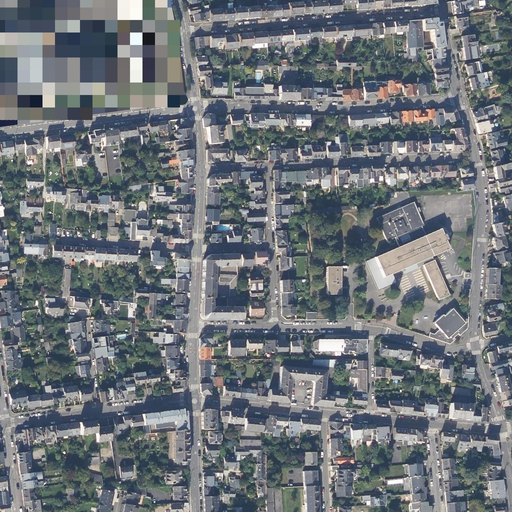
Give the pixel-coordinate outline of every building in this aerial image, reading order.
[(0,0),(0,89),(5,89),(14,88),(15,93),(28,92),(27,86),(31,85),(100,76),(99,72),(102,71),(102,67),(99,67),(98,65),(98,63),(97,62),(69,66),(69,63),(69,61),(68,60),(60,61),(59,51),(58,45),(57,35),(65,34),(65,28),(65,26),(59,24),(68,0),(70,1),(71,0),(0,0)] [(142,18),(139,0),(109,0),(112,21),(142,18)] [(265,18),(272,17),(271,7),(270,0),(266,0),(267,4),(268,4),(268,6),(265,6),(265,4),(264,4),(261,4),(261,7),(257,7),(258,18),(265,18)] [(280,16),(278,0),(276,0),(277,6),(271,7),(272,17),(275,17),(280,16)] [(281,0),(278,0),(280,16),(283,16),(288,16),(287,5),(282,6),(281,0)] [(309,3),(309,2),(303,3),(302,2),(303,1),(304,0),(300,0),(301,1),(301,3),(302,15),(305,15),(310,14),(309,3)] [(340,0),(337,1),(328,1),(327,0),(324,0),(325,2),(326,13),(332,12),(341,12),(340,5),(340,0)] [(355,0),(356,4),(356,11),(363,10),(372,9),(371,0),(355,0)] [(371,0),(372,9),(376,9),(381,9),(380,0),(371,0)] [(389,8),(387,0),(380,0),(381,9),(384,8),(389,8)] [(387,0),(389,8),(394,8),(401,7),(400,0),(387,0)] [(476,0),(460,0),(452,1),(454,14),(460,13),(461,15),(464,15),(465,15),(464,10),(472,7),(477,7),(476,0)] [(318,14),(326,13),(325,2),(309,3),(310,14),(318,14)] [(294,15),(302,15),(301,3),(287,4),(287,5),(288,16),(294,15)] [(239,19),(245,19),(245,8),(242,8),(241,6),(239,6),(239,9),(232,9),(232,10),(233,20),(239,19)] [(252,18),(258,18),(257,7),(245,8),(245,19),(252,18)] [(199,15),(197,8),(188,10),(188,12),(189,15),(192,14),(193,16),(199,15)] [(220,19),(219,10),(208,11),(208,13),(209,22),(214,21),(220,21),(220,19)] [(230,20),(233,20),(232,10),(224,10),(219,10),(220,19),(227,19),(227,20),(230,20)] [(466,27),(464,15),(461,15),(454,16),(455,29),(449,30),(450,35),(459,34),(458,28),(466,27)] [(434,20),(420,21),(421,32),(430,31),(432,49),(442,48),(439,23),(435,24),(434,20)] [(421,32),(420,21),(411,21),(404,22),(405,32),(405,36),(406,39),(406,41),(406,46),(407,59),(412,59),(413,64),(419,63),(417,51),(422,51),(421,32)] [(405,32),(404,22),(397,22),(391,23),(392,33),(405,32)] [(392,33),(391,23),(386,23),(381,24),(382,34),(392,34),(392,33)] [(382,34),(381,24),(375,24),(370,24),(371,36),(382,35),(382,34)] [(369,35),(369,25),(358,25),(350,26),(351,37),(369,35)] [(351,37),(350,26),(341,27),(334,27),(334,38),(334,39),(351,37)] [(334,38),(334,27),(326,28),(320,28),(322,43),(322,44),(325,44),(324,39),(326,38),(326,40),(328,40),(328,38),(334,38)] [(122,57),(122,59),(129,58),(130,69),(137,68),(136,60),(142,60),(142,54),(135,55),(134,47),(140,47),(140,41),(134,42),(133,34),(139,34),(138,28),(119,31),(122,57)] [(322,43),(320,28),(313,29),(306,29),(307,44),(310,44),(310,38),(312,38),(312,39),(314,39),(314,37),(319,37),(319,43),(322,43)] [(307,44),(306,29),(298,30),(291,31),(292,42),(305,41),(306,44),(307,44)] [(292,42),(291,31),(284,31),(278,32),(279,50),(282,50),(282,42),(287,42),(287,44),(286,45),(286,51),(288,51),(288,49),(292,49),(292,42)] [(266,43),(265,32),(257,33),(251,34),(252,46),(252,48),(267,47),(266,43)] [(279,50),(278,32),(270,32),(265,32),(266,43),(274,43),(274,46),(277,46),(277,49),(275,48),(273,53),(276,54),(276,57),(280,56),(279,50)] [(252,46),(251,34),(242,34),(237,35),(238,47),(252,46)] [(238,47),(237,35),(231,35),(229,35),(229,37),(224,37),(225,49),(238,48),(238,47)] [(472,35),(471,35),(460,37),(462,48),(469,47),(474,46),(476,46),(475,40),(473,40),(472,35)] [(222,42),(221,36),(214,36),(208,37),(209,45),(209,48),(215,47),(215,43),(222,42)] [(209,45),(208,37),(194,39),(194,44),(195,49),(204,48),(205,48),(204,46),(205,46),(209,45)] [(469,47),(462,48),(464,60),(476,58),(474,46),(469,47)] [(443,58),(442,48),(432,49),(431,49),(433,60),(443,58)] [(207,68),(205,57),(196,57),(196,62),(197,68),(207,68)] [(445,72),(443,58),(433,60),(432,60),(434,74),(445,72)] [(473,75),(479,73),(477,62),(464,65),(465,70),(466,70),(467,76),(471,75),(473,75)] [(208,68),(207,68),(197,68),(197,72),(198,77),(203,77),(208,76),(208,68)] [(488,86),(485,72),(479,73),(473,75),(474,77),(471,78),(468,79),(471,90),(484,87),(485,87),(488,86)] [(212,82),(212,77),(209,77),(211,90),(211,94),(225,95),(225,84),(214,84),(214,82),(212,82)] [(448,88),(446,78),(434,79),(433,80),(433,83),(435,83),(436,88),(442,87),(442,88),(448,88)] [(304,79),(304,88),(304,101),(307,101),(312,101),(312,89),(312,79),(304,79)] [(399,82),(387,82),(387,83),(387,93),(387,94),(397,93),(397,88),(399,88),(399,82)] [(386,98),(386,93),(387,93),(387,83),(375,83),(375,85),(376,99),(380,99),(386,98)] [(417,85),(418,96),(422,96),(429,95),(428,84),(417,85)] [(244,87),(244,85),(241,85),(241,89),(238,89),(238,92),(234,92),(234,100),(237,100),(244,100),(244,87)] [(376,99),(375,85),(368,86),(368,87),(363,87),(364,100),(369,100),(376,99)] [(415,96),(414,85),(402,86),(403,93),(405,93),(405,97),(408,97),(415,96)] [(263,86),(263,91),(262,100),(268,100),(278,100),(278,90),(271,90),(271,86),(263,86)] [(341,100),(341,91),(341,86),(336,86),(336,93),(330,93),(330,89),(325,89),(325,101),(331,101),(341,101),(341,100)] [(248,87),(244,87),(244,100),(252,100),(262,100),(263,91),(248,91),(248,87)] [(278,90),(278,100),(285,100),(296,100),(296,87),(278,87),(278,90)] [(325,89),(312,89),(312,101),(315,101),(315,98),(319,98),(319,101),(325,101),(325,89)] [(356,101),(361,100),(360,90),(351,91),(351,101),(356,101)] [(351,101),(351,91),(341,91),(341,100),(346,100),(346,101),(351,101)] [(493,105),(482,108),(485,116),(495,113),(495,112),(496,106),(493,106),(493,105)] [(451,108),(437,109),(438,112),(438,125),(441,125),(441,120),(443,120),(443,118),(447,118),(448,118),(448,119),(449,123),(458,120),(456,112),(451,108)] [(475,124),(486,121),(485,116),(482,108),(477,109),(478,111),(472,113),(475,124)] [(433,112),(433,110),(428,110),(425,110),(425,115),(425,120),(433,119),(433,125),(438,125),(438,112),(433,112)] [(401,122),(407,122),(413,121),(412,111),(404,112),(400,112),(401,122)] [(419,115),(418,111),(414,111),(412,111),(413,121),(426,120),(425,120),(425,115),(419,115)] [(401,122),(400,112),(396,113),(392,113),(392,116),(389,116),(390,125),(401,124),(401,122)] [(214,119),(213,114),(206,114),(202,119),(202,122),(203,128),(206,127),(215,127),(214,120),(215,120),(215,119),(214,119)] [(381,114),(373,115),(375,123),(375,125),(375,126),(379,126),(379,123),(387,123),(386,114),(381,114)] [(237,115),(230,115),(231,122),(231,125),(245,123),(244,115),(237,115)] [(249,115),(249,129),(257,129),(257,127),(263,127),(262,115),(256,115),(249,115)] [(262,115),(263,127),(268,127),(268,125),(277,126),(277,115),(270,115),(262,115)] [(277,115),(277,126),(285,126),(285,115),(280,115),(277,115)] [(294,126),(293,116),(289,115),(285,115),(285,126),(294,126)] [(366,115),(360,116),(360,125),(368,124),(369,126),(375,125),(375,123),(373,115),(366,115)] [(309,123),(309,116),(300,116),(293,116),(294,126),(309,126),(309,123)] [(337,118),(337,116),(331,116),(323,116),(324,123),(324,124),(328,124),(328,119),(337,118)] [(360,125),(360,116),(353,116),(347,116),(348,127),(360,126),(360,125)] [(187,119),(180,119),(180,125),(174,125),(175,128),(173,128),(173,131),(176,131),(188,129),(187,119)] [(475,124),(478,134),(492,131),(490,120),(486,121),(475,124)] [(167,132),(166,121),(160,122),(156,122),(157,130),(164,129),(164,134),(167,133),(167,132)] [(151,123),(148,123),(149,132),(157,131),(157,130),(156,122),(151,123)] [(146,130),(145,124),(138,125),(135,125),(137,146),(141,145),(139,131),(141,131),(146,130)] [(137,146),(135,125),(124,127),(116,128),(118,145),(119,150),(121,149),(122,149),(121,140),(123,140),(123,138),(133,137),(134,142),(135,148),(137,147),(137,146)] [(215,127),(206,127),(208,145),(220,143),(219,126),(215,127)] [(118,145),(116,128),(108,129),(102,129),(104,138),(105,147),(118,145)] [(464,140),(461,128),(453,129),(456,140),(458,139),(459,142),(464,140)] [(104,138),(102,129),(97,130),(92,131),(92,135),(88,135),(89,144),(99,143),(98,139),(104,138)] [(189,135),(188,129),(176,131),(176,134),(174,134),(174,138),(177,138),(177,141),(185,140),(189,139),(189,135)] [(500,141),(497,131),(485,134),(489,149),(505,145),(504,140),(500,141)] [(58,139),(57,135),(55,136),(45,137),(45,152),(59,151),(59,149),(58,139)] [(338,137),(339,156),(345,156),(344,144),(348,144),(348,135),(338,135),(338,137)] [(430,152),(434,152),(434,149),(438,149),(438,141),(439,141),(439,135),(434,135),(434,139),(434,141),(428,141),(428,142),(428,148),(428,152),(430,152)] [(444,135),(439,135),(439,141),(440,151),(442,151),(445,151),(445,149),(450,149),(449,141),(444,141),(444,135)] [(42,148),(41,137),(36,138),(32,139),(32,141),(24,142),(25,161),(36,160),(35,149),(42,148)] [(74,147),(73,137),(58,139),(59,149),(74,147)] [(339,158),(339,156),(338,137),(335,137),(335,147),(330,147),(329,142),(324,142),(325,147),(326,147),(327,159),(331,159),(339,158)] [(466,145),(464,140),(459,142),(458,139),(456,140),(456,141),(451,141),(451,151),(456,151),(462,150),(466,145)] [(22,145),(22,140),(17,141),(14,141),(15,151),(17,151),(20,151),(20,145),(22,145)] [(185,140),(177,141),(168,142),(169,144),(173,144),(174,151),(186,149),(185,140)] [(12,154),(11,141),(4,142),(0,142),(0,151),(0,153),(1,156),(12,154)] [(396,153),(402,153),(402,143),(397,144),(397,142),(392,143),(392,153),(396,153)] [(414,142),(404,142),(404,153),(409,153),(415,152),(415,150),(414,142)] [(426,142),(417,142),(417,150),(417,152),(419,152),(422,152),(422,149),(426,148),(426,142)] [(350,148),(350,158),(356,157),(362,157),(361,147),(361,143),(358,143),(359,147),(350,148)] [(384,154),(390,153),(389,143),(379,143),(379,154),(384,154)] [(314,146),(310,146),(310,149),(310,159),(317,159),(323,159),(323,147),(314,147),(314,146)] [(379,154),(378,146),(367,147),(367,157),(370,157),(378,156),(379,154)] [(278,147),(272,147),(272,151),(268,151),(268,161),(272,161),(279,160),(279,158),(279,150),(278,147)] [(300,150),(300,160),(306,159),(310,159),(310,149),(300,150)] [(492,164),(493,167),(503,165),(501,155),(504,154),(503,149),(490,152),(491,158),(490,159),(492,164)] [(74,152),(76,167),(81,166),(81,162),(86,162),(86,158),(88,157),(88,153),(86,151),(84,151),(84,150),(79,151),(79,152),(74,152)] [(191,154),(191,150),(176,152),(176,156),(175,156),(175,159),(176,158),(177,160),(178,160),(191,158),(191,154)] [(227,150),(206,150),(206,155),(206,163),(212,163),(212,158),(220,158),(220,161),(228,161),(228,160),(232,160),(232,150),(227,151),(227,150)] [(241,162),(246,162),(245,150),(239,150),(239,151),(235,151),(235,162),(241,162)] [(279,150),(279,158),(285,158),(285,160),(289,160),(295,160),(295,150),(283,150),(279,150)] [(191,163),(191,158),(178,160),(179,170),(192,168),(191,163)] [(509,169),(508,164),(503,165),(493,167),(495,179),(502,178),(501,171),(509,169)] [(374,167),(370,167),(370,173),(368,173),(368,179),(371,179),(371,182),(382,182),(382,178),(381,177),(382,177),(381,166),(374,167)] [(448,167),(448,166),(443,166),(443,177),(454,177),(454,167),(448,167)] [(370,173),(370,167),(364,167),(361,167),(362,180),(368,179),(368,173),(370,173)] [(418,167),(413,168),(413,171),(408,171),(409,185),(418,184),(418,178),(418,170),(418,167)] [(429,180),(429,167),(424,167),(424,170),(418,170),(418,178),(427,177),(428,180),(429,180)] [(442,177),(441,167),(436,167),(436,168),(430,168),(430,177),(436,177),(442,177)] [(192,173),(192,168),(179,170),(181,179),(179,179),(179,180),(181,180),(192,179),(192,173)] [(347,170),(347,168),(341,168),(336,168),(337,176),(335,176),(336,186),(342,185),(348,185),(347,170)] [(394,168),(389,169),(389,172),(385,172),(385,183),(386,183),(387,185),(395,185),(394,168)] [(407,178),(406,168),(401,168),(401,170),(396,170),(397,179),(407,178)] [(471,177),(471,171),(468,172),(467,169),(466,168),(460,168),(461,178),(471,177)] [(320,180),(320,169),(315,169),(310,169),(310,172),(304,172),(305,180),(320,180)] [(326,170),(326,169),(323,169),(320,169),(320,180),(321,187),(329,187),(328,171),(326,172),(326,170)] [(359,170),(347,170),(348,185),(351,185),(351,182),(350,180),(360,180),(359,170)] [(304,172),(284,173),(285,183),(284,183),(300,182),(300,187),(305,187),(305,180),(304,172)] [(214,186),(218,186),(218,183),(228,182),(228,175),(218,176),(210,176),(209,176),(209,177),(208,177),(207,178),(207,179),(206,187),(214,186)] [(249,178),(249,189),(261,189),(260,179),(259,177),(249,178)] [(511,184),(510,178),(496,181),(496,183),(488,185),(489,189),(496,188),(497,187),(508,185),(511,184)] [(33,186),(42,186),(42,180),(26,179),(25,190),(32,190),(33,189),(33,186)] [(176,181),(177,187),(181,187),(180,194),(191,195),(191,187),(192,179),(181,180),(179,180),(176,181)] [(473,190),(472,179),(460,180),(462,191),(473,190)] [(170,194),(163,194),(163,188),(158,188),(158,186),(158,183),(153,183),(153,186),(154,185),(154,199),(163,199),(163,201),(169,202),(170,194)] [(509,188),(508,185),(497,187),(499,193),(503,192),(504,194),(509,193),(508,190),(510,190),(509,188)] [(45,187),(45,190),(47,190),(51,190),(51,193),(50,199),(57,199),(57,201),(63,202),(64,198),(64,189),(64,188),(45,187)] [(76,193),(76,190),(64,189),(64,198),(66,198),(66,194),(69,194),(69,209),(75,209),(76,197),(76,193)] [(249,189),(248,189),(248,191),(253,191),(253,194),(251,194),(251,202),(258,201),(258,198),(261,198),(263,198),(263,193),(263,189),(261,189),(249,189)] [(85,191),(76,190),(76,193),(78,193),(79,192),(81,192),(81,196),(82,197),(76,197),(75,209),(75,210),(84,210),(85,197),(85,191)] [(109,196),(109,191),(105,191),(105,197),(101,196),(101,197),(97,197),(97,198),(97,208),(103,208),(103,212),(108,213),(108,208),(109,196)] [(218,205),(219,193),(214,193),(206,193),(206,199),(206,204),(218,205)] [(292,195),(292,193),(285,193),(279,193),(273,193),(273,198),(274,206),(280,205),(280,204),(280,199),(287,199),(287,197),(288,197),(288,195),(292,195)] [(508,207),(510,206),(511,205),(511,194),(502,196),(505,207),(508,207)] [(108,208),(115,209),(116,202),(116,197),(110,196),(109,196),(108,208)] [(97,198),(85,197),(84,210),(84,211),(89,211),(89,207),(97,208),(97,198)] [(25,211),(41,212),(41,204),(35,204),(25,204),(25,202),(20,201),(20,211),(25,211)] [(264,205),(264,201),(261,201),(258,201),(251,202),(249,202),(249,204),(249,205),(249,206),(250,207),(251,208),(251,209),(252,209),(253,208),(264,207),(264,205)] [(423,266),(438,300),(442,298),(445,297),(449,296),(441,279),(433,261),(431,257),(451,249),(448,241),(450,240),(449,237),(448,234),(445,235),(443,228),(425,235),(421,227),(423,225),(418,213),(420,212),(419,208),(416,209),(413,203),(383,216),(376,219),(386,242),(395,238),(398,247),(374,258),(383,278),(393,274),(402,270),(404,275),(418,268),(420,267),(423,266)] [(190,211),(191,206),(181,206),(168,205),(168,209),(179,210),(180,210),(180,214),(190,215),(190,211)] [(280,207),(280,205),(274,206),(274,211),(274,217),(286,216),(287,216),(287,214),(284,214),(284,209),(280,210),(280,207)] [(217,216),(217,210),(206,210),(205,216),(205,222),(211,222),(211,220),(212,221),(212,222),(212,225),(218,225),(218,216),(217,216)] [(130,234),(135,234),(136,220),(136,211),(123,211),(122,221),(131,222),(130,228),(130,234)] [(500,212),(491,214),(491,225),(492,225),(502,222),(500,212)] [(114,228),(114,214),(108,213),(107,234),(118,235),(118,229),(117,228),(114,228)] [(190,221),(190,215),(180,214),(179,214),(172,214),(167,214),(167,219),(172,219),(172,217),(177,217),(177,220),(179,220),(179,226),(190,226),(190,221)] [(248,214),(246,214),(246,222),(256,222),(256,227),(257,227),(257,222),(264,222),(264,214),(248,214)] [(286,216),(274,217),(274,222),(275,228),(281,228),(281,224),(282,223),(286,223),(286,218),(287,218),(287,217),(286,217),(286,216)] [(147,224),(147,220),(136,220),(135,234),(136,234),(142,234),(141,236),(142,236),(148,237),(148,224),(147,224)] [(502,222),(492,225),(495,237),(503,235),(505,234),(502,222)] [(130,228),(122,228),(122,234),(130,235),(130,240),(134,240),(135,234),(130,234),(130,228)] [(248,242),(261,242),(261,229),(250,229),(251,238),(248,238),(248,242)] [(1,230),(0,230),(0,247),(5,246),(8,246),(8,241),(0,242),(0,241),(0,236),(2,236),(1,230)] [(156,231),(156,236),(162,237),(161,242),(166,242),(166,236),(167,231),(156,231)] [(190,237),(190,232),(179,231),(179,237),(176,237),(175,237),(175,236),(166,236),(166,242),(172,243),(186,243),(189,240),(190,237)] [(231,232),(231,235),(226,235),(226,236),(226,243),(230,243),(232,243),(232,242),(234,242),(234,243),(239,242),(239,240),(239,231),(231,232)] [(286,245),(289,245),(289,243),(284,243),(284,231),(275,232),(275,238),(275,246),(286,245)] [(219,243),(219,234),(210,235),(210,237),(209,237),(209,244),(217,243),(219,243)] [(503,235),(495,237),(492,238),(495,251),(506,248),(503,235)] [(44,241),(40,241),(38,242),(38,245),(37,254),(37,255),(43,255),(42,257),(46,257),(46,258),(47,258),(48,246),(49,242),(44,241)] [(56,242),(53,242),(52,257),(60,258),(61,246),(61,242),(56,242)] [(24,244),(24,253),(37,254),(38,245),(32,245),(24,244)] [(286,245),(275,246),(276,249),(276,252),(280,252),(280,258),(288,258),(287,253),(286,254),(286,245)] [(61,246),(60,258),(71,259),(72,247),(70,247),(62,247),(61,246)] [(77,247),(72,247),(71,259),(75,259),(74,262),(79,262),(80,259),(83,259),(83,258),(83,248),(77,247)] [(87,248),(83,248),(83,258),(93,259),(94,248),(87,248)] [(98,249),(94,248),(93,259),(93,260),(98,260),(98,261),(104,262),(104,260),(105,249),(98,249)] [(108,249),(105,249),(104,260),(113,261),(113,263),(115,263),(116,250),(108,249)] [(120,250),(116,250),(115,263),(116,263),(116,261),(123,262),(123,266),(125,267),(125,265),(125,262),(126,250),(120,250)] [(131,250),(126,250),(125,262),(135,262),(135,256),(136,251),(131,250)] [(506,250),(492,253),(491,266),(509,261),(506,250)] [(259,252),(255,252),(255,258),(259,258),(260,259),(260,263),(264,262),(264,264),(264,265),(264,269),(267,269),(266,251),(259,252)] [(155,252),(151,252),(150,265),(162,266),(162,259),(157,258),(158,252),(155,252)] [(241,255),(236,255),(237,267),(248,266),(248,270),(252,269),(251,254),(241,255)] [(237,267),(236,255),(222,255),(207,256),(203,260),(202,268),(201,287),(201,300),(210,299),(219,298),(219,295),(213,295),(214,267),(222,267),(224,267),(237,267)] [(291,263),(291,257),(288,258),(280,258),(279,258),(279,270),(280,281),(287,281),(287,277),(287,274),(287,270),(289,270),(290,270),(290,263),(291,263)] [(397,282),(393,274),(383,278),(374,258),(365,261),(378,290),(397,282)] [(188,275),(188,274),(188,268),(189,260),(177,259),(176,274),(176,280),(187,280),(188,276),(186,276),(186,275),(188,275)] [(326,267),(326,295),(341,295),(340,267),(326,267)] [(497,269),(486,268),(485,284),(496,285),(497,269)] [(237,289),(237,280),(237,276),(220,275),(219,282),(230,283),(229,298),(235,297),(237,297),(237,289)] [(261,287),(260,278),(252,279),(249,279),(248,279),(249,288),(261,287)] [(187,287),(187,280),(176,280),(161,279),(160,284),(176,284),(175,293),(187,293),(187,287)] [(290,293),(291,293),(290,281),(289,281),(287,281),(280,281),(280,288),(280,294),(290,293)] [(498,299),(499,285),(496,285),(485,284),(484,298),(498,299)] [(261,296),(261,287),(249,288),(249,297),(261,296)] [(134,290),(133,299),(133,303),(136,304),(138,304),(138,301),(137,301),(137,298),(148,298),(148,294),(149,291),(134,290)] [(15,302),(14,292),(1,291),(2,297),(3,296),(3,303),(15,302)] [(290,293),(280,294),(280,299),(281,306),(291,305),(291,303),(290,303),(290,293)] [(152,294),(148,294),(148,298),(148,305),(154,305),(154,300),(164,301),(165,294),(152,294)] [(184,305),(184,295),(174,295),(174,305),(184,305)] [(80,298),(69,297),(68,307),(88,309),(88,306),(91,306),(92,299),(85,299),(80,298)] [(237,297),(235,297),(235,308),(227,308),(227,320),(242,320),(242,297),(237,297)] [(210,299),(201,300),(200,311),(200,315),(200,317),(201,318),(202,319),(203,319),(203,320),(227,320),(227,308),(227,298),(220,298),(219,308),(210,308),(210,299)] [(116,315),(117,302),(112,301),(100,300),(100,304),(103,304),(103,311),(106,311),(106,314),(116,315)] [(15,302),(3,303),(0,302),(0,309),(4,309),(5,314),(10,313),(15,313),(14,308),(15,308),(15,302)] [(62,316),(62,303),(49,304),(45,308),(45,313),(47,314),(58,314),(58,316),(62,316)] [(249,303),(249,316),(253,315),(261,315),(262,315),(262,303),(249,303)] [(486,316),(487,322),(498,319),(495,308),(497,309),(497,310),(502,308),(501,303),(490,305),(491,307),(489,308),(489,309),(486,310),(488,316),(486,316)] [(294,315),(294,305),(291,305),(281,306),(281,310),(281,316),(294,315)] [(14,308),(15,313),(10,313),(10,316),(12,327),(14,327),(14,328),(22,327),(19,307),(15,308),(14,308)] [(186,310),(186,308),(175,307),(175,320),(185,321),(185,317),(186,310)] [(453,307),(451,309),(462,321),(467,322),(468,319),(464,319),(453,307)] [(467,328),(467,322),(462,321),(451,309),(451,308),(442,316),(441,315),(432,323),(438,330),(433,334),(429,333),(428,337),(449,344),(453,340),(452,339),(458,334),(459,335),(467,328)] [(0,325),(0,329),(12,327),(10,316),(0,317),(0,325)] [(185,327),(185,321),(175,320),(173,320),(173,323),(173,331),(172,333),(185,334),(185,327)] [(71,334),(70,334),(70,339),(84,337),(83,332),(83,327),(82,321),(68,323),(69,330),(70,329),(71,334)] [(103,321),(93,321),(93,332),(103,332),(103,321)] [(496,322),(482,325),(482,330),(481,330),(483,336),(495,333),(494,329),(497,328),(498,327),(496,322)] [(14,328),(12,328),(14,343),(19,343),(24,342),(23,327),(22,327),(14,328)] [(165,344),(177,344),(177,335),(165,334),(165,344)] [(211,344),(211,335),(204,335),(199,339),(199,343),(199,348),(209,348),(209,344),(211,344)] [(94,355),(94,359),(105,358),(107,357),(112,357),(113,357),(111,341),(113,341),(113,336),(96,338),(96,343),(92,343),(94,355)] [(70,339),(68,340),(69,346),(73,345),(74,354),(75,354),(86,353),(85,347),(84,347),(84,342),(85,342),(84,337),(70,339)] [(261,349),(261,340),(246,340),(246,349),(261,349)] [(353,353),(354,354),(356,354),(357,353),(366,353),(366,342),(357,342),(355,341),(347,340),(342,340),(342,341),(340,341),(338,340),(331,340),(329,341),(327,341),(326,340),(317,340),(315,341),(314,341),(313,342),(313,349),(314,350),(315,350),(317,351),(324,351),(325,353),(331,353),(332,352),(342,352),(342,353),(343,354),(346,354),(347,353),(349,354),(351,354),(353,353)] [(228,341),(228,356),(243,356),(243,341),(228,341)] [(275,352),(275,341),(264,341),(265,353),(275,353),(275,352)] [(286,341),(275,341),(275,352),(286,352),(286,341)] [(296,342),(290,342),(290,352),(301,352),(301,341),(296,341),(296,342)] [(510,343),(495,347),(497,354),(511,350),(510,343)] [(380,356),(396,357),(396,356),(397,346),(380,344),(380,350),(381,350),(380,356)] [(166,358),(177,358),(177,346),(164,347),(164,356),(158,356),(158,358),(159,358),(166,358)] [(397,346),(396,356),(409,357),(410,349),(409,349),(408,347),(397,346)] [(486,353),(489,363),(495,362),(493,356),(497,355),(497,354),(495,347),(487,348),(488,352),(486,353)] [(14,348),(3,350),(4,356),(5,361),(19,359),(20,359),(19,355),(18,354),(15,354),(14,349),(14,348)] [(209,360),(209,348),(199,348),(199,353),(199,360),(209,360)] [(75,354),(76,362),(80,361),(87,360),(86,356),(86,353),(75,354)] [(437,356),(429,353),(429,356),(428,366),(428,368),(440,369),(440,365),(441,357),(437,357),(437,356)] [(429,356),(417,355),(416,364),(428,366),(429,356)] [(105,358),(94,359),(96,370),(96,372),(106,370),(105,358)] [(177,362),(177,358),(166,358),(166,370),(185,369),(184,365),(181,365),(181,362),(177,362)] [(5,366),(6,371),(21,369),(20,363),(19,359),(5,361),(5,366)] [(489,363),(490,371),(493,370),(511,366),(509,359),(495,362),(489,363)] [(214,365),(214,360),(209,360),(199,360),(199,368),(200,377),(209,377),(209,374),(213,373),(213,365),(214,365)] [(352,362),(356,360),(335,360),(335,367),(335,368),(349,369),(350,362),(352,362)] [(366,370),(366,362),(357,361),(356,370),(366,370)] [(440,369),(439,379),(446,379),(446,381),(451,382),(453,366),(447,366),(440,365),(440,369)] [(466,366),(461,365),(461,378),(471,379),(472,368),(470,368),(470,367),(466,366)] [(493,370),(495,377),(503,375),(506,375),(511,373),(511,365),(511,366),(493,370)] [(88,370),(88,366),(81,366),(75,367),(76,376),(79,375),(79,376),(89,375),(88,370)] [(331,407),(331,402),(332,396),(323,395),(325,371),(280,366),(278,391),(269,390),(268,401),(281,402),(288,403),(290,380),(292,379),(295,379),(308,380),(312,381),(313,383),(311,405),(317,406),(331,407)] [(389,378),(389,369),(374,367),(374,378),(389,378)] [(144,377),(145,383),(158,382),(156,370),(149,370),(149,377),(144,377)] [(365,395),(366,370),(356,370),(351,370),(349,371),(348,391),(361,391),(361,394),(365,395)] [(390,379),(402,380),(403,373),(401,373),(401,374),(399,374),(399,371),(391,370),(390,379)] [(185,380),(185,375),(180,375),(180,371),(173,371),(173,374),(173,381),(176,381),(185,380)] [(128,378),(122,379),(123,382),(125,399),(130,399),(134,398),(132,384),(134,384),(134,385),(145,383),(144,377),(144,372),(127,375),(128,378)] [(503,375),(495,377),(498,392),(508,391),(509,390),(506,375),(503,375)] [(209,377),(200,377),(200,382),(200,393),(202,394),(210,395),(210,384),(214,384),(214,377),(209,377)] [(185,388),(185,380),(176,381),(176,386),(171,387),(172,393),(181,392),(185,388)] [(123,400),(125,399),(123,382),(115,383),(116,389),(117,400),(123,400)] [(70,385),(61,386),(62,389),(63,400),(77,398),(75,387),(71,387),(70,385)] [(254,399),(255,390),(243,389),(243,385),(241,385),(240,388),(239,398),(249,399),(254,399)] [(60,408),(64,407),(63,400),(62,389),(58,389),(58,386),(49,387),(50,394),(52,404),(58,403),(58,402),(59,402),(60,408)] [(228,397),(239,398),(240,388),(235,388),(223,386),(222,396),(228,397)] [(470,389),(451,387),(450,394),(470,396),(470,389)] [(111,388),(107,389),(108,399),(112,399),(112,401),(115,401),(117,400),(116,389),(111,390),(111,388)] [(264,389),(255,388),(255,390),(254,399),(260,400),(266,401),(266,394),(263,394),(264,389)] [(335,389),(333,388),(332,396),(331,402),(345,403),(345,396),(337,396),(337,392),(335,392),(335,389)] [(78,390),(80,401),(91,400),(89,392),(89,389),(78,390)] [(102,393),(99,393),(100,403),(104,402),(107,402),(106,392),(105,392),(105,390),(102,390),(102,393)] [(26,397),(25,391),(18,392),(18,393),(14,394),(9,394),(10,405),(21,404),(21,406),(27,405),(26,397)] [(52,405),(52,404),(50,394),(41,396),(40,391),(37,391),(38,395),(40,406),(52,405)] [(508,391),(498,392),(500,402),(501,402),(510,400),(508,391)] [(364,405),(365,395),(361,394),(361,398),(352,397),(351,404),(364,405)] [(437,394),(437,401),(435,417),(441,418),(448,418),(449,411),(442,410),(443,399),(442,399),(443,395),(441,395),(438,394),(437,394)] [(27,408),(40,406),(38,395),(26,397),(27,405),(27,408)] [(400,414),(401,402),(388,401),(387,405),(387,412),(400,414)] [(412,402),(401,401),(401,402),(400,414),(410,415),(412,402)] [(416,402),(412,401),(412,402),(410,415),(421,416),(422,407),(416,406),(416,403),(416,402)] [(425,410),(425,416),(429,416),(435,417),(437,401),(431,401),(428,403),(428,405),(424,404),(423,410),(425,410)] [(469,405),(468,420),(473,421),(479,421),(480,412),(473,411),(474,404),(469,403),(469,405)] [(374,411),(387,412),(387,405),(381,405),(374,404),(374,411)] [(456,419),(468,420),(469,405),(449,404),(449,411),(448,418),(456,419)] [(488,409),(488,408),(483,408),(483,405),(478,405),(478,407),(480,408),(480,412),(479,421),(487,422),(488,409)] [(149,414),(141,415),(142,426),(143,434),(145,434),(150,434),(149,425),(155,424),(155,430),(171,428),(172,428),(175,428),(175,431),(187,430),(186,419),(185,412),(181,412),(181,409),(173,410),(149,414)] [(215,430),(215,410),(212,410),(204,409),(201,413),(201,420),(201,429),(215,430)] [(224,411),(223,422),(223,428),(227,429),(227,423),(240,425),(242,413),(231,412),(224,411)] [(142,426),(141,415),(134,416),(129,417),(130,427),(131,427),(142,426)] [(129,417),(129,416),(125,417),(122,417),(123,421),(119,422),(118,418),(113,418),(114,426),(116,426),(117,435),(123,434),(123,433),(128,432),(127,427),(130,427),(129,417)] [(271,416),(268,416),(267,419),(265,419),(265,420),(262,420),(262,421),(262,430),(262,432),(262,433),(265,433),(265,432),(273,432),(273,426),(274,418),(274,416),(271,416)] [(274,418),(273,426),(275,426),(275,425),(281,425),(286,425),(286,418),(274,418)] [(289,418),(288,422),(288,429),(286,429),(286,435),(294,436),(294,432),(296,432),(295,438),(299,438),(299,434),(299,429),(299,423),(296,422),(296,420),(295,419),(295,418),(293,418),(289,418)] [(262,421),(245,419),(244,427),(244,430),(262,432),(262,430),(262,421)] [(319,431),(318,421),(312,420),(306,420),(306,430),(319,431)] [(95,429),(94,421),(85,422),(78,423),(80,435),(96,433),(95,429)] [(329,429),(329,434),(341,433),(341,428),(346,428),(347,437),(350,437),(349,429),(349,424),(336,423),(328,422),(329,429)] [(78,435),(77,423),(70,424),(66,425),(68,436),(78,435)] [(356,424),(353,424),(353,429),(354,437),(350,438),(351,447),(357,446),(356,439),(360,439),(360,437),(360,436),(359,425),(356,424)] [(68,436),(66,425),(59,426),(56,426),(57,438),(65,437),(68,436)] [(365,425),(360,425),(361,436),(362,437),(360,437),(360,439),(360,441),(365,441),(365,442),(371,442),(371,440),(375,439),(374,429),(374,426),(370,426),(365,426),(365,425)] [(55,438),(54,426),(47,427),(43,428),(45,441),(47,440),(47,439),(55,438)] [(111,441),(109,427),(95,429),(96,433),(97,442),(111,441)] [(375,439),(375,441),(388,441),(387,427),(374,429),(375,439)] [(42,439),(41,428),(36,429),(36,431),(36,432),(34,433),(35,440),(35,443),(36,444),(39,443),(39,441),(38,441),(38,440),(42,439)] [(399,428),(393,428),(392,440),(403,441),(403,445),(406,445),(406,429),(399,428)] [(26,430),(27,441),(28,447),(30,446),(30,441),(35,440),(34,433),(33,429),(29,430),(26,430)] [(406,429),(406,445),(410,446),(410,441),(411,441),(411,445),(415,445),(414,430),(409,429),(406,429)] [(27,441),(26,430),(20,431),(16,431),(14,435),(15,441),(20,441),(19,439),(20,439),(20,437),(22,437),(22,442),(27,441)] [(187,447),(187,430),(175,431),(173,432),(174,466),(179,465),(179,463),(182,463),(182,465),(187,465),(187,447)] [(417,430),(414,430),(415,445),(419,446),(419,444),(422,444),(422,442),(425,442),(424,433),(422,431),(417,430)] [(207,444),(218,444),(218,441),(220,441),(220,435),(219,435),(219,431),(208,431),(207,444)] [(453,434),(441,433),(440,441),(443,441),(443,445),(448,446),(449,442),(452,442),(453,434)] [(457,450),(463,451),(464,446),(469,446),(470,438),(463,438),(463,435),(461,435),(458,434),(457,450)] [(482,442),(482,437),(475,436),(470,435),(470,438),(469,446),(477,447),(476,451),(481,452),(481,445),(482,442)] [(485,442),(482,442),(481,445),(491,446),(491,444),(494,444),(496,445),(497,438),(489,437),(485,437),(485,442)] [(330,445),(330,452),(340,452),(340,439),(337,439),(329,440),(330,445)] [(16,452),(28,450),(28,447),(27,441),(22,442),(23,445),(15,446),(16,452)] [(218,456),(218,446),(205,446),(205,460),(211,460),(210,456),(218,456)] [(249,447),(239,447),(238,447),(234,446),(234,453),(234,457),(234,460),(238,460),(239,460),(239,455),(247,455),(247,456),(248,456),(249,455),(249,454),(249,447)] [(265,464),(265,455),(261,455),(261,447),(260,447),(249,447),(249,454),(257,454),(257,455),(257,464),(265,464)] [(18,465),(29,464),(27,453),(17,454),(17,460),(18,465)] [(88,466),(100,464),(98,453),(91,454),(91,458),(87,459),(88,466)] [(303,466),(315,466),(314,453),(303,453),(303,466)] [(234,457),(223,457),(223,458),(223,468),(230,468),(230,464),(234,464),(234,463),(234,460),(234,457)] [(353,463),(352,458),(333,459),(333,466),(331,466),(331,471),(335,470),(337,470),(337,466),(336,466),(336,464),(353,463)] [(451,459),(441,460),(442,471),(453,470),(452,459),(451,459)] [(493,463),(488,462),(487,482),(488,482),(498,481),(500,463),(493,463)] [(416,464),(407,465),(408,478),(410,478),(422,476),(420,463),(416,464)] [(30,474),(29,464),(18,465),(19,471),(19,475),(30,474)] [(265,464),(257,464),(257,473),(257,481),(260,481),(265,481),(265,479),(265,464)] [(136,477),(135,466),(130,466),(120,467),(121,478),(126,478),(126,479),(132,478),(132,477),(136,477)] [(337,470),(335,470),(335,475),(337,475),(337,482),(349,482),(356,481),(356,477),(357,477),(356,469),(353,469),(337,470)] [(453,470),(442,471),(443,481),(449,481),(451,481),(451,479),(451,476),(452,476),(454,474),(453,470)] [(164,472),(165,485),(180,484),(179,471),(164,472)] [(303,487),(316,486),(316,481),(316,477),(316,471),(302,472),(303,487)] [(20,482),(41,480),(40,472),(39,472),(30,474),(19,475),(20,479),(20,482)] [(86,481),(103,485),(101,477),(85,472),(86,481)] [(404,478),(405,484),(409,483),(410,494),(420,493),(424,493),(426,493),(425,487),(423,488),(422,482),(423,482),(423,476),(422,476),(410,478),(408,478),(404,478)] [(209,477),(203,477),(203,480),(203,486),(211,487),(211,486),(212,486),(217,486),(217,482),(212,481),(212,477),(209,477)] [(234,481),(234,478),(229,478),(229,483),(230,483),(230,492),(222,491),(222,497),(227,497),(234,497),(234,492),(234,490),(234,487),(234,481)] [(42,487),(41,480),(20,482),(21,486),(21,490),(31,489),(42,487)] [(451,481),(449,481),(450,482),(443,483),(444,492),(462,491),(461,488),(457,489),(456,480),(451,481)] [(498,481),(488,482),(489,491),(490,491),(504,489),(503,480),(498,481)] [(265,498),(265,489),(265,481),(260,481),(260,484),(260,486),(257,486),(257,498),(265,498)] [(336,488),(337,497),(350,497),(349,482),(337,482),(335,482),(335,488),(336,488)] [(184,500),(184,486),(172,487),(172,490),(172,501),(184,500)] [(212,487),(212,486),(211,487),(203,486),(203,492),(203,497),(211,497),(211,493),(209,493),(209,492),(211,492),(211,487),(212,487)] [(317,511),(316,486),(303,487),(304,511),(317,511)] [(146,487),(138,488),(138,495),(140,495),(146,496),(146,487)] [(32,495),(31,489),(21,490),(22,495),(23,502),(37,500),(36,495),(32,495)] [(490,496),(489,496),(490,499),(497,499),(505,498),(504,489),(490,491),(490,496)] [(98,504),(109,507),(111,500),(113,492),(102,490),(98,504)] [(125,502),(124,504),(136,507),(137,503),(138,503),(140,495),(138,495),(135,494),(126,491),(124,498),(124,500),(125,500),(125,502)] [(462,496),(462,491),(444,492),(445,502),(452,501),(451,497),(462,496)] [(7,496),(7,492),(0,492),(0,498),(2,499),(2,504),(8,504),(7,496)] [(425,499),(424,493),(420,493),(410,494),(411,503),(415,503),(424,502),(423,500),(425,499)] [(386,497),(386,495),(376,495),(376,497),(369,498),(369,496),(363,496),(363,502),(369,501),(370,506),(385,505),(386,497)] [(222,497),(211,497),(203,497),(203,505),(203,511),(215,511),(215,499),(222,499),(222,497)] [(505,508),(505,498),(497,499),(497,509),(505,508)] [(39,511),(39,500),(37,500),(23,502),(23,505),(24,508),(27,507),(27,511),(39,511)] [(410,503),(411,510),(418,509),(418,511),(431,511),(431,506),(427,506),(427,501),(425,502),(424,502),(415,503),(411,503),(410,503)] [(459,511),(459,507),(459,502),(445,503),(446,511),(459,511)] [(180,511),(180,503),(169,504),(169,511),(180,511)]
